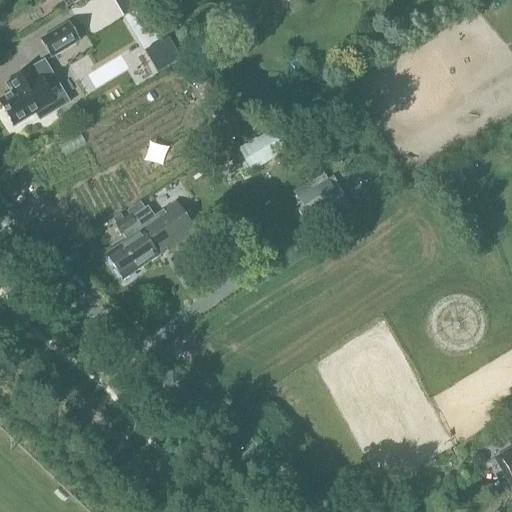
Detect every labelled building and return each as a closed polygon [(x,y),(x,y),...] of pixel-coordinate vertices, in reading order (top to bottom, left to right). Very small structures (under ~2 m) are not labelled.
[(145,0),(113,0),(124,16),(139,6),(147,2),(145,0)] [(79,43),(70,26),(42,43),(52,59),(79,43)] [(162,43),(145,53),(157,72),(180,57),(169,39),(162,43)] [(0,104),(14,128),(36,115),(40,122),(59,110),(48,91),(58,85),(45,63),(9,84),(14,93),(0,101),(0,104)] [(353,81),(339,89),(330,95),(337,106),(346,100),(359,91),(353,81)] [(252,167),(288,146),(285,140),(280,143),(275,133),(243,152),(252,167)] [(456,188),(466,181),(459,172),(449,180),(456,188)] [(328,181),(299,199),(310,217),(339,199),(328,181)] [(127,242),(106,256),(124,281),(195,233),(176,204),(156,218),(155,218),(147,208),(145,210),(140,203),(127,212),(130,216),(124,220),(121,215),(113,221),(116,225),(123,236),(128,232),(132,238),(127,242)] [(511,446),(511,447),(511,450),(501,457),(500,458),(503,462),(499,465),(510,483),(511,481),(511,446)]
